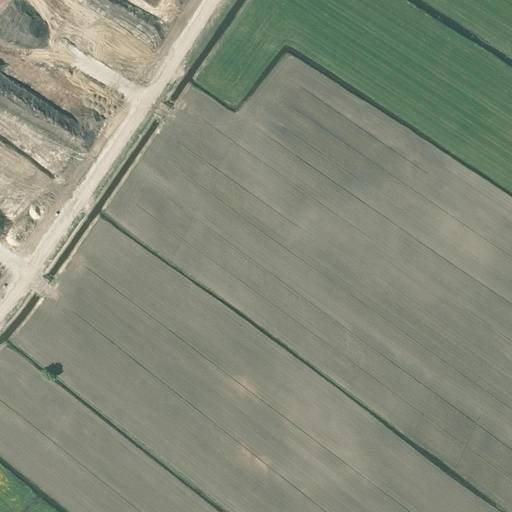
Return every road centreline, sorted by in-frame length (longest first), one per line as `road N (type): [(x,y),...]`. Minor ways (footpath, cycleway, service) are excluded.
road 1 (residential): [(145,101),(26,275)]
road 2 (residential): [(211,0),(145,101)]
